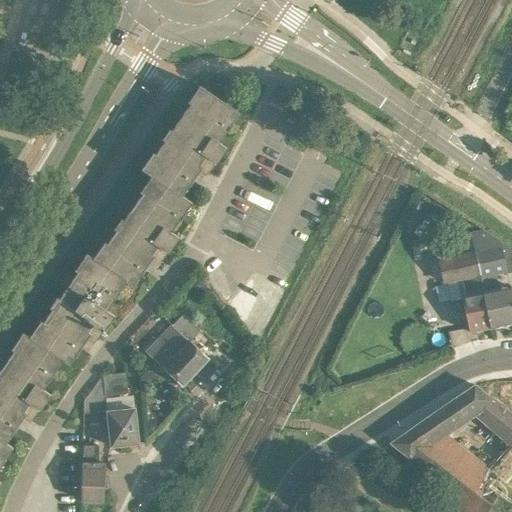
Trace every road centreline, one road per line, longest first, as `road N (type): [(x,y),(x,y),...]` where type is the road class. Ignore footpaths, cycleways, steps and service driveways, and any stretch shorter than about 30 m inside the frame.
road 1 (unclassified): [(14,511),(41,445),(194,244)]
road 2 (secondary): [(0,286),(172,21)]
road 3 (residential): [(511,355),(471,360),(347,438),(277,511)]
road 4 (secondary): [(140,0),(0,240)]
road 5 (secondary): [(458,156),(242,0)]
road 6 (unclassified): [(231,365),(125,511)]
road 7 (residential): [(194,244),(255,123)]
